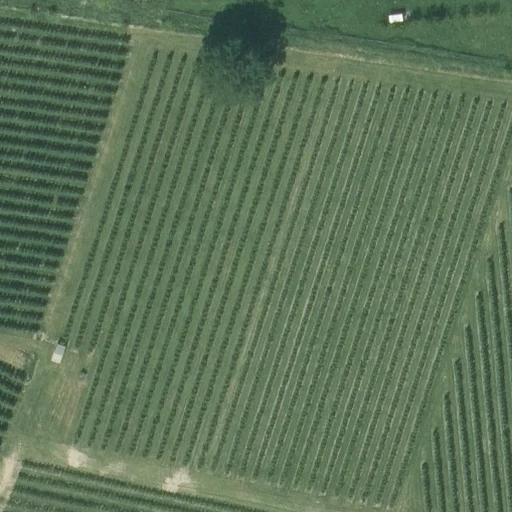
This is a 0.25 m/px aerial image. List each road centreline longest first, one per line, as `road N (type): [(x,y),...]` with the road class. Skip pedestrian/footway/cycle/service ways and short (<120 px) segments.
road 1 (track): [(511,73),(336,51),(173,18)]
road 2 (track): [(298,511),(33,459)]
